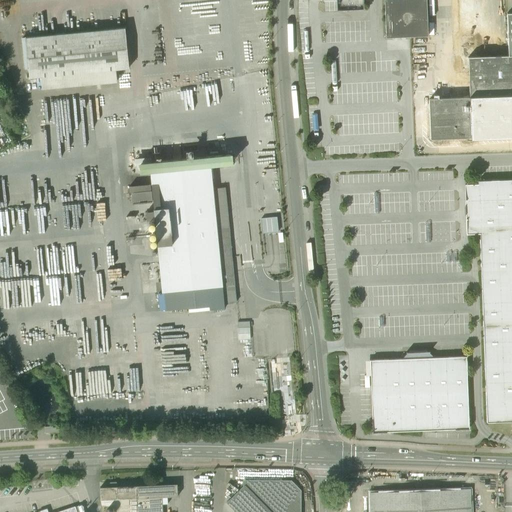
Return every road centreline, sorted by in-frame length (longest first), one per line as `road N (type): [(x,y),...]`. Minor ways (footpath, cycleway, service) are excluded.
road 1 (unclassified): [(282,0),(281,59),(322,454)]
road 2 (secondary): [(322,454),(0,458)]
road 3 (secondary): [(511,464),(322,454)]
